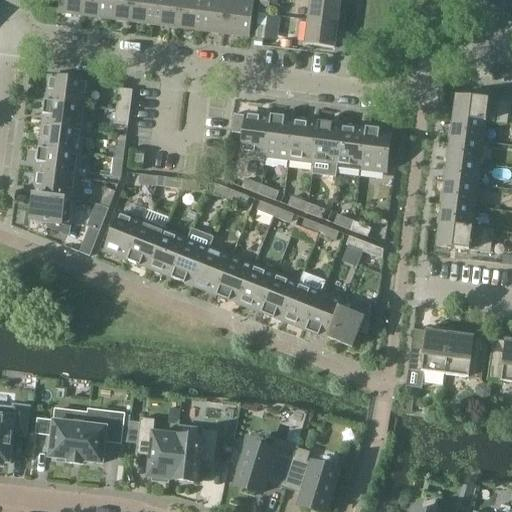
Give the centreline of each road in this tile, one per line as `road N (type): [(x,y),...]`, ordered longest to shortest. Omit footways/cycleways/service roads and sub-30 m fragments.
road 1 (residential): [(420,98),(202,65)]
road 2 (residential): [(172,61),(163,142),(193,145),(202,65)]
road 3 (residential): [(172,61),(7,39)]
road 4 (residential): [(0,495),(124,511)]
